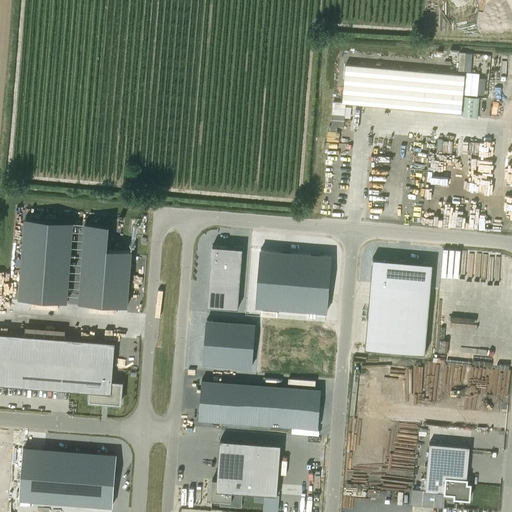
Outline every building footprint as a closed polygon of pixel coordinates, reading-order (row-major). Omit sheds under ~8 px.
[(473,54),(466,53),(465,72),(472,72),(472,65),(470,65),(470,61),(472,61),(473,54)] [(345,65),(342,102),(461,113),(465,75),(345,65)] [(477,95),(479,73),(466,72),(464,94),(477,95)] [(477,117),(479,98),(463,96),(462,116),(477,117)] [(483,138),(466,137),(466,149),(482,149),(483,138)] [(212,245),(208,305),(238,307),(242,247),(212,245)] [(265,250),(261,301),(317,304),(321,255),(265,250)] [(396,259),(366,259),(367,283),(396,284),(396,259)] [(366,283),(362,340),(393,341),(396,285),(366,283)] [(215,320),(212,366),(254,369),(255,321),(215,320)] [(0,383),(91,390),(90,402),(123,404),(124,381),(113,380),(116,341),(0,332),(0,383)] [(202,381),(199,420),(258,425),(261,385),(202,381)] [(261,385),(258,425),(317,429),(321,390),(261,385)] [(212,479),(211,499),(231,501),(231,491),(276,494),(280,443),(220,439),(217,480),(212,479)] [(429,442),(425,490),(444,491),(443,492),(454,493),(454,497),(469,498),(470,483),(467,483),(468,479),(467,479),(470,446),(429,442)] [(23,447),(19,498),(113,505),(117,454),(23,447)]
